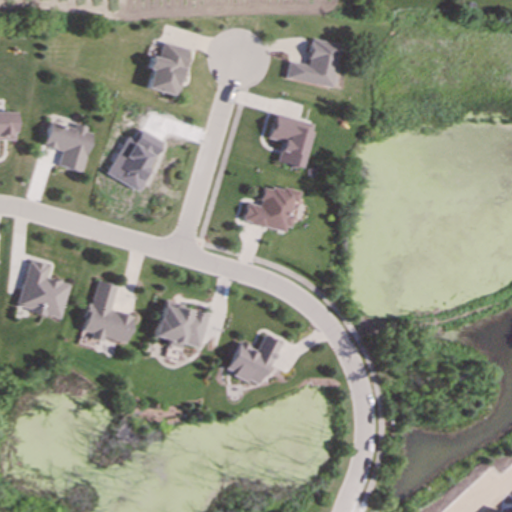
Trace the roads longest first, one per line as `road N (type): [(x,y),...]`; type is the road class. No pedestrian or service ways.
road 1 (residential): [(0,207),(178,254),(296,300),(328,329),(362,414),(357,464),(340,511)]
road 2 (residential): [(178,254),(235,58)]
